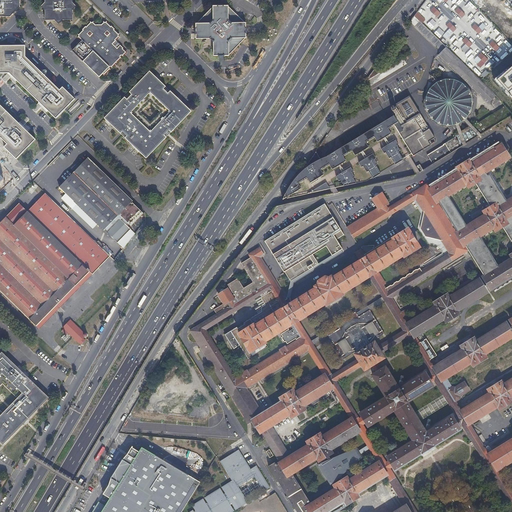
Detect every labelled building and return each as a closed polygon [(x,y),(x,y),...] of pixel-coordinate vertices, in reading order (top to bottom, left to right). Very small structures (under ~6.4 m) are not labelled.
[(0,0),(0,16),(9,17),(19,7),(19,0),(0,0)] [(72,1),(71,0),(43,0),(44,4),(41,7),(45,11),(46,21),(56,20),(60,23),(63,19),(73,19),(72,9),(76,5),(72,1)] [(216,55),(230,55),(230,41),(233,37),(248,36),(248,30),(247,21),(232,22),(229,20),(229,4),(214,5),(215,19),(211,24),(196,24),(197,38),(212,38),(216,42),(216,55)] [(232,22),(247,21),(229,4),(229,20),(232,22)] [(214,5),(196,24),(211,24),(215,19),(214,5)] [(436,5),(432,9),(439,15),(442,12),(436,5)] [(457,9),(454,13),(461,19),(464,16),(457,9)] [(417,12),(415,16),(423,23),(426,20),(417,12)] [(445,45),(415,16),(410,22),(440,50),(445,45)] [(82,40),(72,50),(100,77),(103,73),(105,75),(127,51),(116,40),(121,35),(105,20),(99,26),(92,20),(77,36),(82,40)] [(450,21),(447,25),(454,31),(457,28),(450,21)] [(474,25),(470,29),(477,35),(481,32),(474,25)] [(230,41),(230,55),(248,36),(233,37),(230,41)] [(466,37),(463,41),(470,47),(473,44),(466,37)] [(491,42),(488,46),(495,52),(498,49),(491,42)] [(0,45),(0,72),(8,73),(8,72),(12,75),(16,80),(35,97),(39,102),(43,105),(56,118),(59,116),(75,98),(63,86),(60,89),(25,56),(25,45),(0,45)] [(446,47),(439,55),(488,102),(494,96),(446,47)] [(483,51),(480,55),(486,61),(490,58),(483,51)] [(403,58),(382,72),(365,82),(368,87),(407,64),(403,58)] [(382,72),(378,65),(365,82),(382,72)] [(511,66),(497,80),(511,97),(511,66)] [(8,72),(8,73),(3,77),(3,78),(3,79),(3,80),(3,81),(4,81),(5,81),(6,81),(7,81),(12,75),(8,72)] [(150,72),(104,119),(145,158),(191,111),(150,72)] [(431,90),(428,92),(428,97),(426,101),(428,106),(428,110),(431,113),(433,117),(437,119),(440,123),(444,123),(448,124),(453,123),(457,123),(460,120),(465,118),(466,114),(470,111),(470,106),(471,102),(470,99),(470,94),(466,90),(465,86),(461,84),(458,81),(453,81),(449,79),(445,81),(440,81),(437,84),(434,85),(431,90)] [(407,160),(411,158),(431,145),(428,142),(435,138),(423,119),(422,120),(419,115),(420,114),(409,96),(396,104),(399,109),(392,114),(394,116),(388,119),(387,117),(388,119),(389,121),(380,127),(379,126),(376,128),(377,129),(357,141),(357,140),(354,142),(354,143),(345,149),(344,147),(343,147),(344,148),(334,154),(336,156),(337,156),(338,158),(325,167),(321,160),(317,152),(286,195),(287,197),(283,199),(287,197),(288,198),(330,189),(336,188),(338,188),(342,187),(363,182),(374,175),(375,176),(378,174),(377,173),(397,162),(400,160),(405,156),(407,160)] [(37,111),(43,105),(39,102),(38,102),(33,108),(33,109),(33,110),(34,111),(35,111),(36,111),(37,111)] [(36,139),(22,126),(19,122),(14,118),(0,103),(0,136),(7,143),(4,147),(17,159),(36,139)] [(511,113),(505,105),(472,125),(472,124),(465,129),(459,132),(460,134),(427,154),(433,163),(511,113)] [(19,122),(22,126),(28,121),(28,120),(28,119),(28,118),(28,117),(27,117),(26,116),(26,117),(25,117),(24,117),(20,122),(19,122)] [(389,121),(388,119),(344,147),(345,149),(354,143),(354,142),(357,140),(357,141),(377,129),(376,128),(379,126),(380,127),(389,121)] [(394,283),(394,284),(392,285),(391,285),(385,288),(391,298),(454,259),(468,250),(484,276),(499,267),(479,236),(494,227),(496,230),(502,226),(511,241),(511,254),(511,255),(511,256),(511,198),(506,202),(489,174),(487,176),(485,173),(509,158),(505,152),(501,145),(494,148),(492,145),(469,160),(469,159),(456,168),(429,185),(430,188),(429,189),(426,184),(400,201),(403,206),(416,198),(423,210),(419,228),(425,237),(443,241),(450,253),(424,270),(422,271),(420,267),(417,269),(416,269),(413,271),(413,272),(411,273),(410,273),(407,275),(407,276),(404,277),(403,277),(400,279),(400,280),(398,281),(397,281),(394,283)] [(344,148),(343,147),(321,160),(325,167),(338,158),(337,156),(336,156),(334,154),(344,148)] [(59,187),(103,230),(104,229),(119,215),(120,216),(106,231),(106,232),(117,243),(131,230),(128,227),(129,225),(131,227),(144,214),(132,203),(131,204),(130,203),(132,201),(87,158),(59,187)] [(416,174),(420,172),(411,158),(407,160),(416,174)] [(87,234),(45,193),(36,202),(78,244),(87,234)] [(375,210),(347,228),(346,228),(352,238),(356,236),(397,210),(394,204),(390,207),(387,202),(388,202),(382,193),(379,195),(379,194),(378,194),(377,194),(376,194),(376,195),(375,195),(375,196),(375,197),(373,199),(378,208),(375,210)] [(403,206),(400,201),(394,204),(397,210),(403,206)] [(92,274),(98,268),(80,251),(92,239),(87,234),(78,244),(36,202),(27,212),(32,216),(37,222),(89,271),(92,274)] [(27,212),(19,204),(0,222),(0,248),(32,216),(27,212)] [(332,256),(340,251),(342,250),(339,246),(336,240),(344,235),(331,215),(328,217),(327,215),(330,213),(326,207),(325,205),(265,242),(284,272),(285,272),(290,281),(290,282),(318,265),(318,264),(312,255),(326,247),(329,252),(331,256),(332,256)] [(0,260),(37,222),(32,216),(0,248),(0,260)] [(89,271),(37,222),(0,260),(0,291),(14,305),(39,329),(91,275),(88,272),(89,271)] [(216,315),(191,331),(205,330),(256,297),(261,294),(266,301),(264,303),(262,304),(264,307),(258,311),(244,319),(245,321),(238,325),(237,324),(225,331),(230,339),(234,346),(240,343),(249,358),(267,346),(264,341),(287,327),(289,325),(292,324),(298,320),(326,303),(327,304),(343,295),(342,293),(370,275),(378,271),(403,255),(404,256),(419,247),(408,229),(393,238),(392,237),(371,250),(370,249),(371,248),(369,248),(367,248),(365,248),(364,248),(363,249),(363,250),(362,251),(357,254),(361,261),(333,278),(332,276),(328,279),(327,278),(325,277),(319,281),(319,283),(319,284),(316,286),(317,288),(290,305),(288,303),(291,301),(290,299),(290,298),(287,297),(287,299),(285,300),(280,292),(258,257),(263,253),(260,248),(249,255),(251,257),(241,263),(253,282),(243,288),(237,278),(227,285),(232,292),(230,293),(227,289),(224,291),(224,290),(223,290),(222,290),(221,290),(221,291),(220,291),(220,292),(221,293),(218,294),(223,303),(213,309),(216,315)] [(96,243),(92,239),(80,251),(98,268),(110,256),(101,248),(96,243)] [(331,256),(318,264),(318,265),(290,282),(290,281),(287,297),(290,298),(294,283),(342,253),(340,251),(332,256),(331,256)] [(264,255),(263,253),(258,257),(280,292),(285,300),(287,299),(261,257),(264,255)] [(511,504),(511,492),(498,469),(488,454),(469,423),(461,410),(455,401),(459,398),(460,395),(469,390),(464,382),(455,388),(453,387),(446,377),(442,380),(434,367),(433,364),(436,363),(425,344),(422,346),(420,344),(425,341),(421,336),(417,338),(415,337),(407,324),(410,322),(407,317),(408,316),(405,310),(401,313),(391,298),(454,259),(450,253),(424,270),(422,271),(420,267),(417,269),(416,269),(413,271),(413,272),(411,273),(410,273),(407,275),(407,276),(404,277),(403,277),(400,279),(400,280),(398,281),(397,281),(394,283),(394,284),(392,285),(391,285),(385,288),(383,284),(385,283),(378,271),(370,275),(382,295),(385,299),(404,331),(377,347),(381,353),(407,336),(431,374),(428,377),(431,382),(434,380),(445,396),(448,401),(458,418),(455,420),(458,425),(462,423),(511,504)] [(436,305),(410,322),(407,324),(415,337),(430,328),(431,330),(437,326),(436,324),(444,319),(446,321),(459,314),(457,311),(487,292),(483,287),(487,284),(491,290),(492,289),(494,292),(495,292),(494,291),(511,280),(511,258),(499,267),(484,276),(483,277),(483,278),(479,280),(479,279),(449,297),(447,294),(434,302),(436,305)] [(255,305),(258,311),(264,307),(262,304),(264,303),(266,301),(261,294),(256,297),(259,302),(255,305)] [(382,295),(356,312),(359,316),(370,309),(385,299),(382,295)] [(381,353),(377,347),(373,340),(385,333),(370,309),(359,316),(356,312),(356,311),(336,323),(337,324),(339,328),(329,335),(343,359),(354,352),(358,359),(362,365),(365,369),(372,365),(376,362),(384,357),(381,353)] [(70,320),(69,321),(75,327),(74,328),(75,329),(76,328),(78,331),(80,329),(70,320)] [(416,511),(389,468),(393,466),(390,461),(386,463),(362,424),(366,422),(363,417),(359,419),(335,381),(362,365),(358,359),(332,376),(313,345),(310,341),(298,320),(292,324),(300,337),(301,338),(308,349),(324,375),(334,391),(351,419),(359,431),(367,445),(369,448),(371,451),(378,462),(386,475),(395,489),(405,506),(409,511),(416,511)] [(88,334),(86,333),(84,333),(80,329),(78,331),(76,328),(75,329),(74,328),(75,327),(69,321),(62,328),(72,338),(78,343),(79,343),(83,339),(84,337),(84,338),(86,338),(88,336),(88,334)] [(463,349),(434,367),(442,380),(446,377),(471,362),(473,365),(486,357),(484,354),(511,336),(511,333),(510,331),(508,327),(506,323),(476,341),(474,338),(461,346),(463,349)] [(295,338),(296,339),(300,337),(292,324),(289,325),(287,327),(288,329),(281,334),(282,336),(281,337),(284,342),(285,341),(287,344),(295,338)] [(313,345),(329,335),(339,328),(337,324),(310,341),(313,345)] [(205,330),(191,331),(231,396),(248,422),(252,419),(261,414),(245,388),(258,380),(308,349),(301,338),(286,347),(285,346),(279,350),(280,351),(247,371),(247,369),(241,373),(242,374),(235,379),(216,348),(205,330)] [(2,353),(0,355),(0,442),(3,446),(49,399),(2,353)] [(372,365),(377,372),(381,369),(376,362),(372,365)] [(169,368),(175,374),(180,369),(174,363),(169,368)] [(433,386),(431,382),(428,377),(425,373),(399,389),(385,367),(381,369),(377,372),(372,375),(386,397),(360,413),(363,417),(366,422),(368,426),(394,410),(413,440),(387,456),(390,461),(393,466),(396,469),(421,453),(422,455),(435,447),(434,445),(460,429),(458,425),(455,420),(452,416),(426,432),(418,419),(416,415),(407,402),(433,386)] [(260,432),(261,432),(271,425),(290,414),(292,417),(297,414),(305,409),(306,410),(330,395),(329,394),(334,391),(324,375),(295,393),(293,390),(280,398),(282,401),(274,406),(261,414),(252,419),(260,432)] [(511,378),(503,384),(501,381),(488,389),(490,392),(461,410),(469,423),(498,405),(500,408),(511,400),(511,398),(511,397),(511,396),(511,378)] [(171,391),(165,397),(169,402),(176,396),(171,391)] [(416,415),(418,419),(448,401),(445,396),(416,415)] [(195,406),(192,411),(199,414),(201,409),(195,406)] [(301,421),(297,414),(292,417),(296,423),(301,421)] [(290,456),(280,462),(287,476),(317,457),(319,461),(326,456),(328,455),(332,453),(330,449),(359,431),(351,419),(322,436),(320,433),(307,441),(309,445),(290,456)] [(277,435),(271,425),(261,432),(267,441),(269,445),(280,462),(290,456),(281,442),(280,439),(277,435)] [(511,439),(488,454),(498,469),(511,460),(511,439)] [(181,511),(200,482),(139,446),(137,449),(129,445),(119,458),(107,476),(106,484),(100,493),(109,498),(104,506),(100,511),(181,511)] [(360,454),(369,448),(367,445),(358,451),(360,454)] [(330,459),(328,460),(318,464),(330,484),(339,477),(341,475),(362,458),(360,454),(358,451),(356,448),(330,459)] [(189,511),(233,511),(234,511),(230,505),(232,504),(236,511),(248,503),(239,488),(255,478),(264,493),(271,488),(257,466),(251,469),(239,450),(219,462),(232,482),(221,488),(225,494),(224,494),(221,489),(205,498),(208,504),(207,505),(203,499),(192,506),(195,511),(194,511),(193,510),(189,511)] [(288,476),(287,476),(280,462),(276,465),(275,462),(268,466),(296,511),(308,511),(307,506),(306,506),(311,503),(292,473),(288,476)] [(357,493),(386,475),(378,462),(349,480),(347,477),(343,479),(341,481),(334,485),(336,488),(307,506),(308,511),(325,511),(344,501),(346,504),(359,496),(357,493)]
